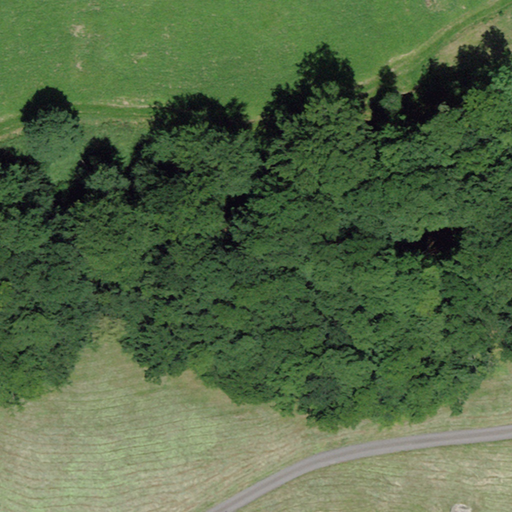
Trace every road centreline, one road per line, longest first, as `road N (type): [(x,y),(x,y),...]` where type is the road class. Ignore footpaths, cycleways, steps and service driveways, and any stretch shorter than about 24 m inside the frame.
road 1 (track): [(511,2),(312,112),(215,129),(161,115),(58,110),(0,126)]
road 2 (unclassified): [(221,511),(334,456),(511,432)]
